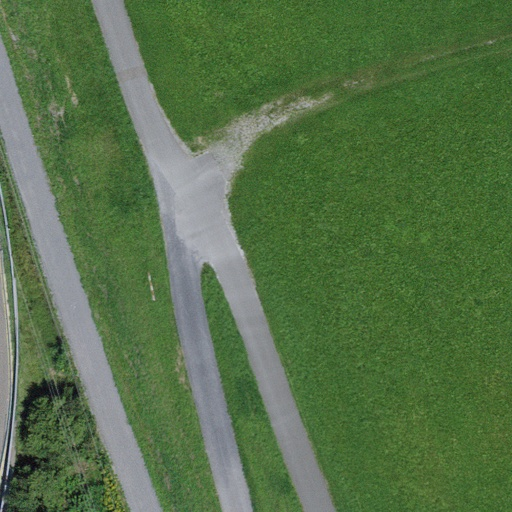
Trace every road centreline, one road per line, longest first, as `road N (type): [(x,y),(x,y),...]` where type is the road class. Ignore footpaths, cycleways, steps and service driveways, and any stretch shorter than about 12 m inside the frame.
road 1 (track): [(511,43),(347,84),(271,118),(220,156),(197,201),(189,280),(245,511)]
road 2 (track): [(115,0),(163,139),(226,260),(326,511)]
road 3 (track): [(0,73),(144,511)]
